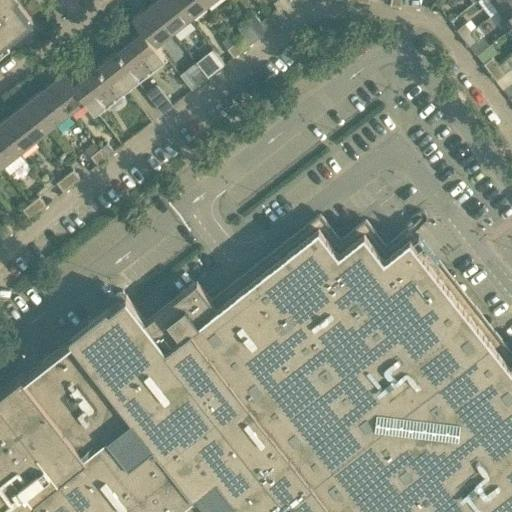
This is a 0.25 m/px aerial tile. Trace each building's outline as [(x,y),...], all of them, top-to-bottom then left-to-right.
[(0,41),(33,15),(30,12),(40,4),(37,0),(2,0),(4,2),(0,4),(0,41)] [(176,0),(152,0),(150,2),(172,30),(189,16),(176,0)] [(203,0),(176,0),(189,16),(191,15),(206,3),(203,0)] [(511,0),(508,0),(499,7),(511,23),(511,0)] [(132,16),(140,27),(141,26),(155,43),(156,42),(172,30),(150,2),(132,16)] [(270,13),(269,14),(276,22),(284,15),(278,7),(270,13)] [(269,14),(261,20),(268,28),(276,22),(269,14)] [(126,23),(122,17),(115,23),(119,28),(126,23)] [(235,40),(242,49),(259,35),(247,19),(238,26),(244,34),(235,40)] [(456,28),(463,36),(471,29),(465,21),(456,28)] [(119,28),(123,34),(130,28),(126,23),(119,28)] [(76,78),(74,79),(73,79),(87,96),(86,97),(94,108),(97,105),(128,81),(134,76),(161,55),(164,53),(156,42),(155,43),(141,26),(140,27),(140,28),(134,32),(108,53),(103,57),(100,59),(76,78)] [(478,38),(471,29),(463,36),(469,44),(478,38)] [(115,30),(107,36),(112,42),(119,36),(115,30)] [(234,55),(242,49),(235,40),(227,47),(234,55)] [(91,48),(84,54),(89,60),(96,55),(91,48)] [(81,58),(77,53),(70,58),(74,64),(81,58)] [(483,62),(490,70),(498,64),(492,55),(483,62)] [(74,64),(78,69),(85,63),(81,58),(74,64)] [(210,60),(201,67),(208,76),(217,69),(210,60)] [(505,72),(498,64),(490,70),(496,79),(505,72)] [(199,82),(208,76),(201,67),(193,74),(199,82)] [(65,68),(48,82),(69,110),(86,97),(87,96),(73,79),(74,79),(65,68)] [(69,110),(48,82),(31,95),(52,123),(69,110)] [(172,103),(156,83),(146,91),(162,111),(172,103)] [(31,95),(14,109),(35,137),(52,123),(31,95)] [(35,137),(14,109),(0,119),(0,126),(18,150),(35,137)] [(0,126),(0,161),(1,164),(3,162),(10,171),(26,159),(18,150),(0,126)] [(99,147),(105,156),(114,149),(107,141),(99,147)] [(97,163),(105,156),(99,147),(90,154),(97,163)] [(65,174),(71,183),(80,176),(73,168),(65,174)] [(63,189),(71,183),(65,174),(56,181),(63,189)] [(31,201),(37,209),(46,203),(39,194),(31,201)] [(29,216),(37,209),(31,201),(22,207),(29,216)] [(5,221),(0,224),(0,232),(3,236),(12,229),(5,221)] [(0,511),(511,511),(511,360),(510,362),(410,235),(405,238),(384,255),(364,229),(338,249),(318,224),(217,304),(215,301),(211,296),(200,282),(197,278),(191,282),(168,300),(152,313),(146,318),(126,292),(109,306),(107,303),(69,332),(71,335),(24,372),(22,370),(18,373),(7,381),(0,386),(0,511)]
